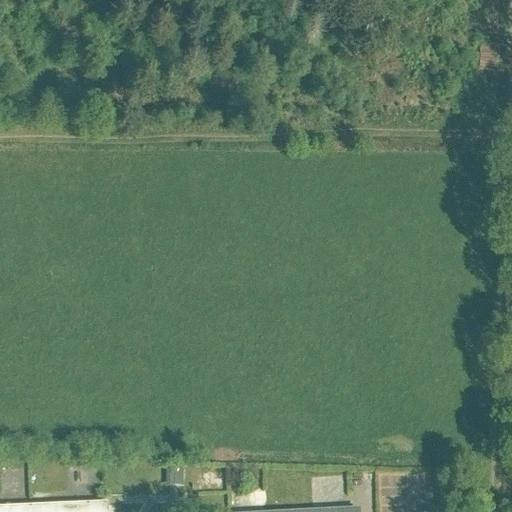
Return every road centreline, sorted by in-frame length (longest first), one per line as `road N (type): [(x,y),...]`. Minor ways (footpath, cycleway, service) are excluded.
road 1 (track): [(0,142),(510,146),(511,125)]
road 2 (track): [(510,146),(497,511)]
